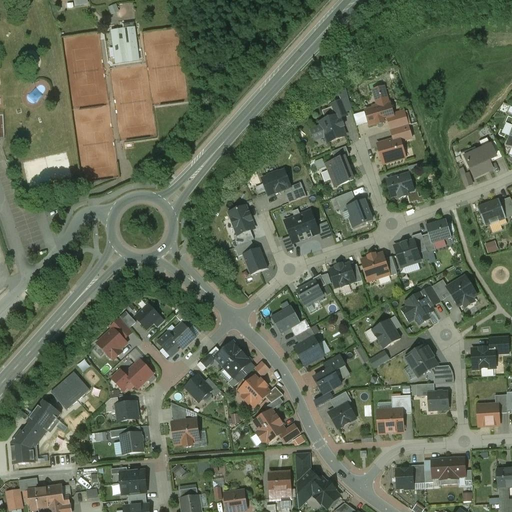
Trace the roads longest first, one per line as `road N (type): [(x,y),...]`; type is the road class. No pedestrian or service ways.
road 1 (secondary): [(356,0),(165,207)]
road 2 (residential): [(237,320),(276,361),(319,446),(359,490)]
road 3 (secondary): [(0,385),(123,250)]
road 4 (residential): [(0,307),(80,217),(115,213)]
road 5 (residential): [(173,375),(154,404),(168,511)]
road 6 (residential): [(511,179),(389,229)]
road 7 (residential): [(359,490),(394,451),(464,443)]
